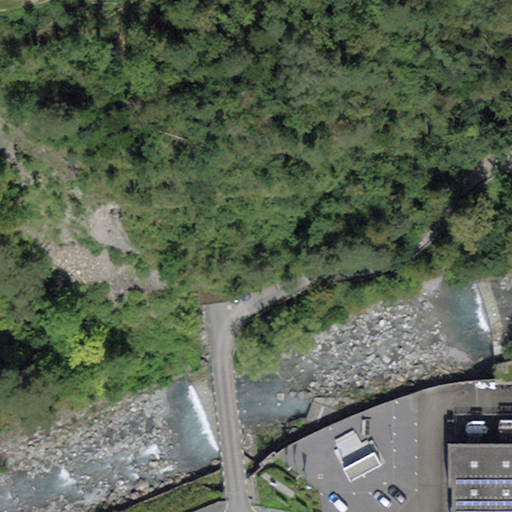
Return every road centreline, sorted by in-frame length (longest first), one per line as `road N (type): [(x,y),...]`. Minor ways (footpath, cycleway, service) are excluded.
road 1 (unclassified): [(47,0),(138,95),(195,211),(215,302),(236,511)]
road 2 (track): [(217,324),(317,274),(417,247),(490,160),(511,160)]
